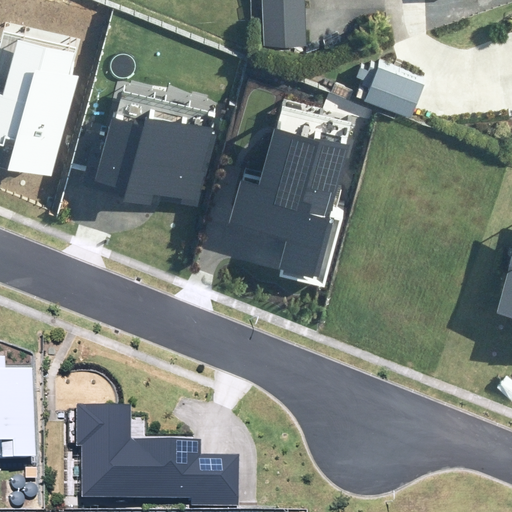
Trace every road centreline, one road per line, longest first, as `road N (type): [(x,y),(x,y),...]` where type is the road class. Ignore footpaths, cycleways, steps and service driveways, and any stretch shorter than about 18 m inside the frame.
road 1 (residential): [(372,411),(0,259)]
road 2 (residential): [(372,411),(511,468)]
